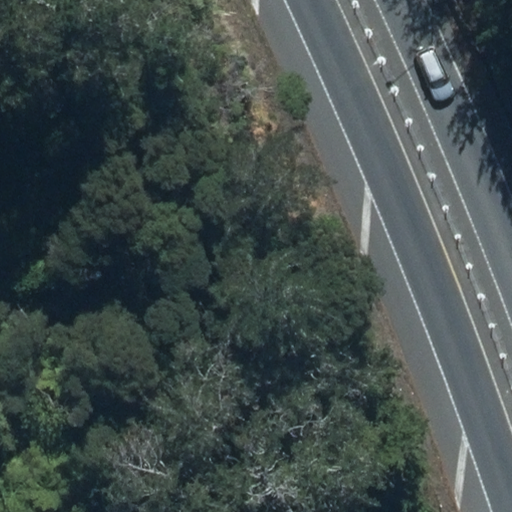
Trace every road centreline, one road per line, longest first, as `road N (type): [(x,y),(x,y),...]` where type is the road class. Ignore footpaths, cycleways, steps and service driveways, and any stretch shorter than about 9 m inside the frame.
road 1 (primary): [(503,511),(374,167),(294,0)]
road 2 (primary): [(399,0),(445,92),(511,280)]
